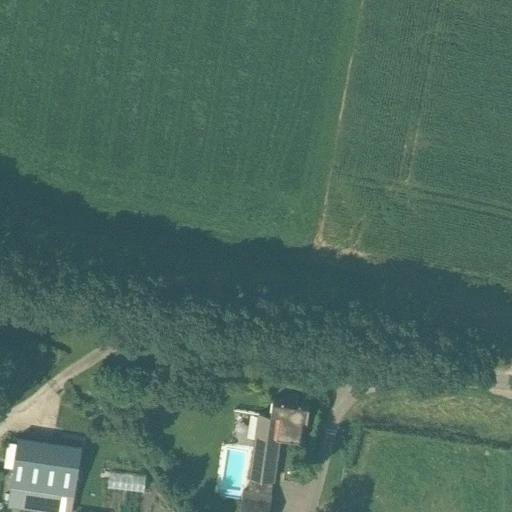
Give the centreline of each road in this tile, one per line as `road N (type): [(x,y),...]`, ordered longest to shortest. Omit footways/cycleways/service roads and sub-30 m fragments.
road 1 (unclassified): [(354,354),(0,281)]
road 2 (unclassified): [(310,511),(354,354)]
road 3 (unclassified): [(511,383),(354,354)]
